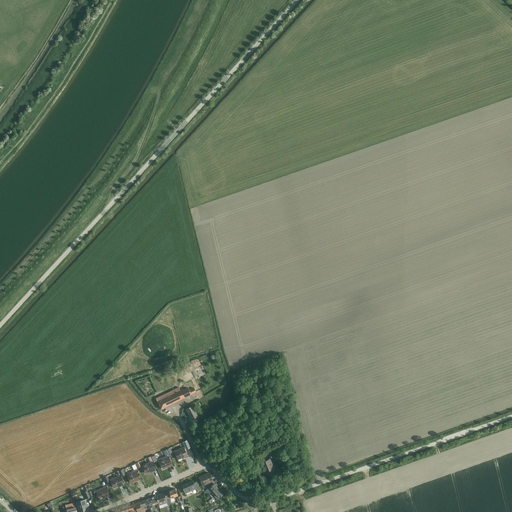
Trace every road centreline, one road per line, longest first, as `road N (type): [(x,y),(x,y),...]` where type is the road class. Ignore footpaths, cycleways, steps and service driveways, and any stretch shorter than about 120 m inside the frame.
road 1 (unclassified): [(0,326),(298,0)]
road 2 (unclassified): [(292,492),(511,416)]
road 3 (residential): [(98,511),(201,467),(255,501),(292,492)]
